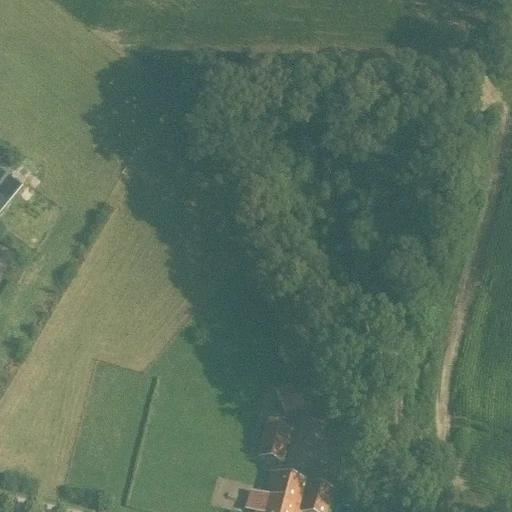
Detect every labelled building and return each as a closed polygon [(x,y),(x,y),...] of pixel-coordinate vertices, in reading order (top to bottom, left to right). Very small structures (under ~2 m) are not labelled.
[(0,215),(21,190),(9,179),(12,175),(0,164),(0,215)] [(288,416),(304,410),(294,385),(279,391),(288,416)] [(265,425),(257,459),(284,466),(286,457),(284,456),(287,446),(289,446),(292,432),(265,425)] [(257,509),(256,511),(300,511),(307,486),(271,476),(262,511),(257,509)] [(301,511),(328,511),(334,491),(309,485),(301,511)]
